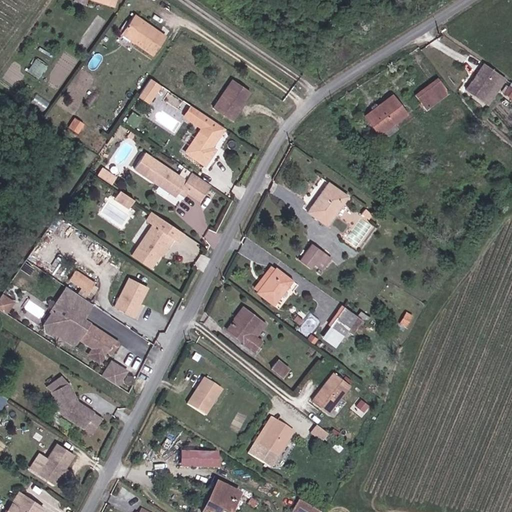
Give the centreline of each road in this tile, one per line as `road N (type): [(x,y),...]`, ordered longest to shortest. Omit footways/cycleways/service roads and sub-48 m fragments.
road 1 (unclassified): [(86,511),(283,134),(317,97),(468,0)]
road 2 (unknown): [(181,31),(234,61),(300,115)]
